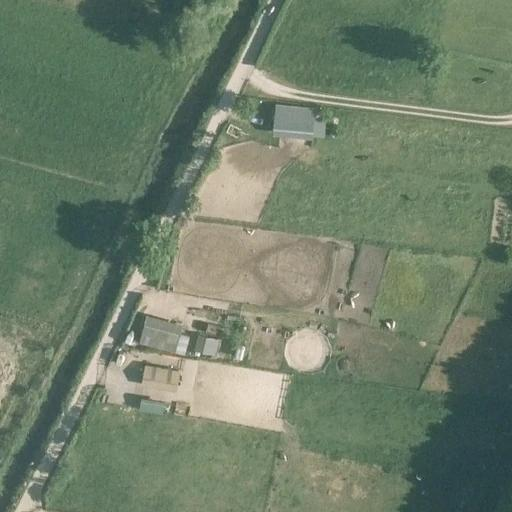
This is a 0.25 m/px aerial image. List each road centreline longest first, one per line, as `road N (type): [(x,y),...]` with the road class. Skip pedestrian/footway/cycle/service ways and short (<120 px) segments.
road 1 (track): [(21,511),(273,0)]
road 2 (track): [(511,121),(289,93),(239,71)]
